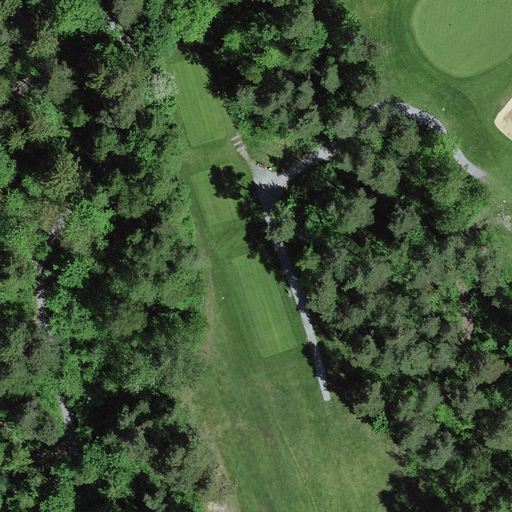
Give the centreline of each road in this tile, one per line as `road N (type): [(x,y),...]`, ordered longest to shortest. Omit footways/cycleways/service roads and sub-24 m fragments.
road 1 (track): [(191,19),(264,185),(264,208),(327,399)]
road 2 (track): [(507,186),(462,166),(437,126),(393,108),(371,114),(264,185)]
